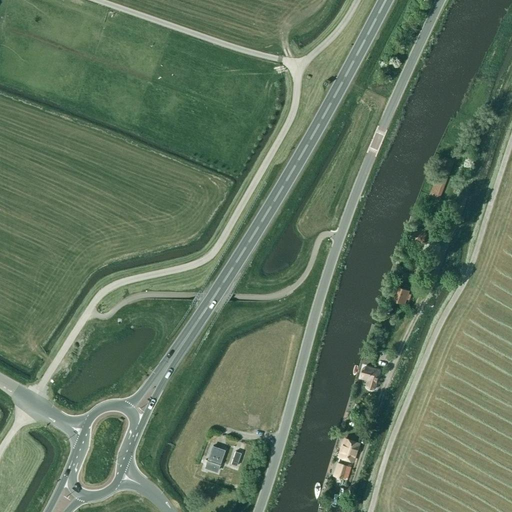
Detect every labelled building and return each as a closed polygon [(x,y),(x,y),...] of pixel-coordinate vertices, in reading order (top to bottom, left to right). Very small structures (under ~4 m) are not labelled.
[(430,195),(440,200),(455,162),(445,158),(430,195)] [(422,245),(427,234),(414,229),(410,240),(422,245)] [(416,273),(419,266),(409,262),(407,269),(416,273)] [(392,301),(405,305),(407,300),(410,301),(412,295),(409,294),(410,291),(397,287),(392,301)] [(362,379),(368,380),(368,382),(367,387),(368,388),(368,389),(369,389),(370,390),(371,390),(372,390),(374,389),(380,371),(365,367),(364,368),(363,370),(362,371),(362,372),(361,373),(361,375),(361,376),(362,377),(362,379)] [(352,462),(358,444),(353,442),(344,439),(340,452),(339,457),(352,462)] [(212,448),(205,469),(217,473),(224,452),(212,448)] [(241,454),(235,452),(231,465),(237,466),(241,454)] [(346,480),(350,468),(337,464),(333,476),(346,480)]
